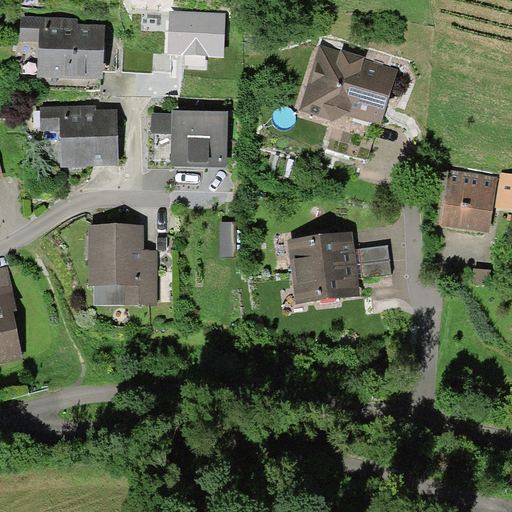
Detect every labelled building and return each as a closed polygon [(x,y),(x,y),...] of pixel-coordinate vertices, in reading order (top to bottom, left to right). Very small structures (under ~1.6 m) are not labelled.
[(225,13),(169,11),(168,58),(224,59),(225,13)] [(40,31),(50,31),(51,18),(21,17),(20,42),(39,42),(40,31)] [(40,31),(39,42),(38,79),(104,82),(106,26),(78,25),(78,19),(51,18),(50,31),(40,31)] [(341,53),(319,46),(300,111),(330,121),(331,124),(347,117),(382,127),(388,107),(399,71),(364,61),(365,58),(341,50),(341,53)] [(56,108),(40,108),(40,132),(60,132),(61,169),(118,167),(117,111),(96,112),(96,107),(65,107),(60,107),(56,108)] [(228,114),(172,113),(172,115),(152,114),(152,136),(172,136),(171,170),(197,170),(227,171),(228,114)] [(499,179),(449,171),(447,183),(440,227),(490,235),(499,179)] [(511,175),(501,174),(496,209),(511,211),(511,175)] [(117,227),(89,227),(89,288),(126,288),(125,306),(157,307),(158,252),(144,252),(144,227),(117,227)] [(291,273),(356,264),(355,256),(355,250),(352,234),(287,242),(291,273)] [(360,250),(361,264),(389,261),(388,247),(360,250)] [(391,275),(389,261),(361,264),(363,278),(391,275)] [(357,272),(356,264),(291,273),(296,306),(361,298),(358,279),(357,272)] [(8,267),(0,268),(0,306),(12,304),(13,312),(17,312),(8,267)] [(0,365),(23,361),(13,312),(12,304),(0,306),(0,365)]
